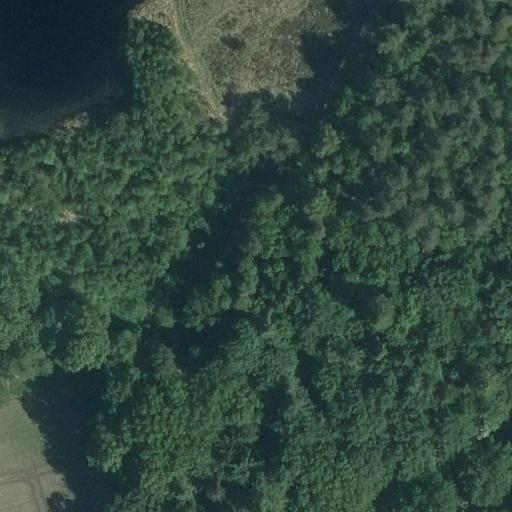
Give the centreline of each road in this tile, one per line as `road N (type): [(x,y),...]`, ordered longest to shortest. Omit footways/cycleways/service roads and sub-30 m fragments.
road 1 (track): [(0,308),(93,336),(422,467)]
road 2 (tertiary): [(349,511),(511,415)]
